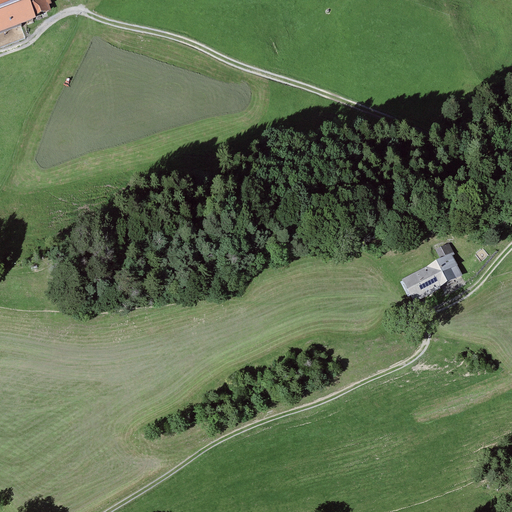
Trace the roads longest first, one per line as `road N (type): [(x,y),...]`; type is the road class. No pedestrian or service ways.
road 1 (track): [(511,168),(184,41),(86,13),(55,17),(31,41),(0,53)]
road 2 (track): [(109,511),(233,434),(416,358),(426,343),(426,314),(466,295),(511,245)]
